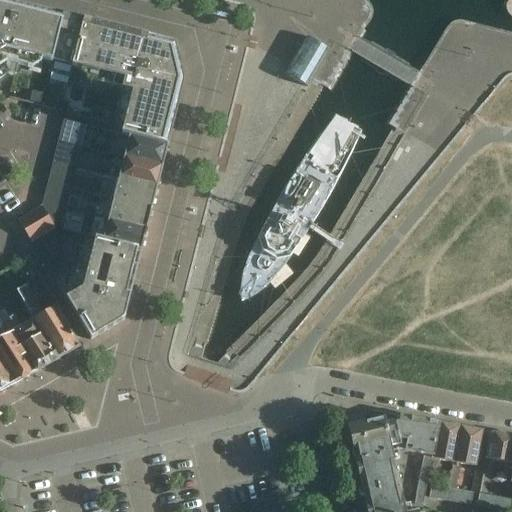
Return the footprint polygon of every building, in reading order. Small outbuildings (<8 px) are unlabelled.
[(50,63),(62,16),(0,0),(0,78),(9,73),(15,74),(20,55),(49,62),(50,63)] [(71,68),(83,21),(62,16),(50,63),(49,62),(47,72),(70,78),(72,68),(71,68)] [(167,146),(183,82),(174,44),(83,21),(71,68),(72,68),(112,78),(103,112),(109,113),(104,131),(128,137),(128,136),(167,146)] [(306,87),(326,54),(328,50),(305,36),(283,74),(306,87)] [(39,104),(42,94),(31,91),(28,102),(39,104)] [(90,117),(101,120),(103,109),(93,106),(90,117)] [(251,255),(248,263),(245,280),(244,289),(244,295),(251,292),(265,284),(279,270),(295,252),(305,238),(318,217),(332,193),(346,168),(368,124),(339,108),(312,147),(296,172),(281,196),(268,218),(260,233),(251,255)] [(81,146),(87,126),(62,120),(57,140),(81,146)] [(162,167),(167,146),(128,136),(128,137),(123,157),(162,167)] [(76,167),(81,146),(57,140),(52,161),(76,167)] [(156,188),(162,167),(123,157),(117,178),(156,188)] [(71,188),(76,167),(52,161),(47,182),(71,188)] [(151,209),(156,188),(117,178),(112,199),(151,209)] [(67,202),(71,188),(47,182),(43,196),(67,202)] [(52,228),(54,227),(62,222),(67,202),(43,196),(40,207),(39,207),(46,218),(52,228)] [(107,220),(146,230),(151,209),(112,199),(107,220)] [(24,231),(45,218),(46,218),(39,207),(18,220),(24,231)] [(30,241),(45,233),(52,228),(46,218),(45,218),(24,231),(30,241)] [(102,241),(141,251),(146,230),(107,220),(102,240),(102,241)] [(50,241),(59,236),(59,235),(54,227),(52,228),(45,233),(50,241)] [(55,249),(63,244),(64,243),(59,235),(59,236),(50,241),(55,249)] [(65,299),(90,340),(123,320),(141,251),(102,241),(102,240),(94,238),(81,289),(65,299)] [(38,254),(47,248),(48,248),(43,240),(33,246),(38,254)] [(43,261),(51,256),(52,256),(48,248),(47,248),(38,254),(43,261)] [(47,269),(56,264),(57,264),(52,256),(51,256),(43,261),(47,269)] [(52,277),(61,272),(61,271),(57,264),(56,264),(47,269),(52,277)] [(54,308),(41,316),(40,310),(26,286),(16,292),(32,320),(57,359),(79,347),(54,308)] [(8,318),(3,310),(0,311),(0,322),(1,323),(4,322),(11,333),(35,371),(57,359),(32,320),(20,328),(12,316),(8,318)] [(35,371),(11,333),(0,339),(0,360),(15,383),(35,371)] [(0,391),(15,383),(0,360),(0,391)] [(355,425),(365,423),(362,413),(353,415),(355,425)] [(346,427),(355,425),(353,415),(344,417),(346,427)] [(384,425),(383,419),(365,423),(355,425),(346,427),(354,461),(391,453),(400,450),(422,455),(431,456),(437,423),(398,416),(397,422),(384,425)] [(452,462),(459,427),(437,423),(431,456),(430,458),(452,462)] [(459,427),(452,462),(474,466),(481,431),(459,427)] [(511,463),(511,436),(489,433),(484,458),(511,463)] [(365,511),(404,511),(391,453),(354,461),(360,487),(357,490),(358,495),(362,497),(365,511)] [(428,468),(430,458),(431,456),(422,455),(420,467),(428,468)] [(418,479),(426,481),(428,468),(420,467),(418,479)] [(415,491),(424,493),(426,481),(418,479),(415,491)] [(437,499),(439,486),(430,485),(428,497),(437,499)] [(445,501),(447,488),(439,486),(437,499),(445,501)] [(453,502),(455,489),(447,488),(445,501),(453,502)] [(455,489),(453,502),(461,504),(464,491),(455,489)] [(413,504),(422,505),(424,493),(415,491),(413,504)] [(464,491),(461,504),(470,505),(472,493),(464,491)] [(484,508),(486,495),(478,494),(475,506),(484,508)] [(492,509),(495,497),(486,495),(484,508),(492,509)] [(495,497),(492,509),(501,511),(503,498),(495,497)] [(503,498),(501,511),(506,511),(509,511),(511,500),(503,498)]
